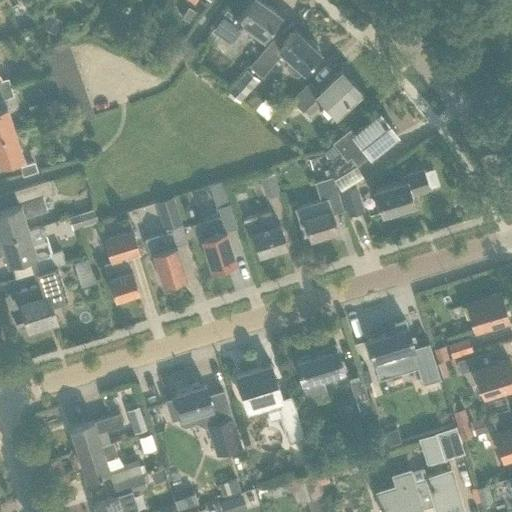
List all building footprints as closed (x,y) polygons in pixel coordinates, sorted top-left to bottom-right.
[(263,36),(279,14),(260,0),(250,0),(238,17),(226,9),(212,30),(230,43),(244,23),(250,27),(248,31),(258,38),(260,34),(263,36)] [(187,6),(180,17),(188,22),(195,12),(187,6)] [(303,69),(303,70),(319,51),(294,29),(281,44),(274,37),(263,50),(264,50),(250,65),(261,75),(274,60),(275,60),(282,51),(292,60),(287,65),(289,70),(294,74),(297,76),(303,69)] [(49,59),(71,52),(67,39),(45,46),(49,59)] [(53,71),(75,64),(71,52),(49,59),(53,71)] [(79,76),(75,64),(53,71),(56,83),(79,76)] [(247,94),(259,80),(246,69),(234,83),(247,94)] [(347,101),(360,89),(342,70),(319,92),(309,82),(291,98),(301,109),(302,108),(309,116),(323,103),(334,114),(334,113),(338,117),(351,105),(347,101)] [(60,96),(83,89),(79,76),(56,83),(60,96)] [(0,98),(11,95),(8,87),(0,89),(0,98)] [(64,108),(86,101),(83,89),(60,96),(64,108)] [(86,101),(64,108),(68,120),(90,113),(86,101)] [(7,105),(0,106),(0,135),(15,131),(7,105)] [(369,153),(370,154),(396,132),(379,111),(352,133),(349,129),(333,142),(347,159),(351,156),(357,163),(369,153)] [(0,135),(0,164),(23,157),(15,131),(0,135)] [(33,161),(19,166),(22,175),(36,170),(33,161)] [(341,188),(363,176),(356,165),(335,177),(341,188)] [(412,193),(430,187),(423,169),(399,176),(401,181),(374,189),(382,213),(415,203),(412,193)] [(259,177),(266,199),(280,194),(273,173),(259,177)] [(320,199),(312,202),(294,207),(299,222),(304,221),(309,238),(338,229),(331,208),(329,201),(340,198),(333,175),(315,181),(320,199)] [(0,237),(29,229),(25,216),(47,209),(43,195),(53,192),(48,179),(13,190),(18,204),(0,209),(0,237)] [(229,200),(223,180),(209,185),(215,204),(229,200)] [(348,215),(360,211),(353,188),(341,192),(348,215)] [(155,202),(164,230),(182,224),(173,196),(155,202)] [(258,254),(287,245),(280,224),(275,225),(270,210),(258,214),(243,219),(248,235),(252,233),(258,254)] [(211,269),(236,261),(226,230),(225,231),(220,215),(192,224),(197,240),(201,239),(211,269)] [(38,269),(65,261),(61,249),(51,252),(44,229),(39,226),(29,230),(29,229),(0,237),(0,238),(8,263),(34,255),(38,269)] [(108,277),(115,299),(140,291),(128,256),(140,252),(132,228),(103,237),(110,259),(103,261),(108,277)] [(153,254),(163,284),(186,277),(177,245),(176,245),(171,230),(144,239),(149,255),(153,254)] [(39,271),(36,271),(40,283),(16,290),(28,327),(56,318),(51,302),(66,298),(56,265),(66,262),(65,261),(38,269),(39,271)] [(475,331),(509,321),(500,291),(466,302),(475,331)] [(396,329),(366,338),(373,360),(378,376),(417,363),(424,383),(440,378),(429,343),(414,348),(405,320),(394,324),(396,329)] [(452,357),(473,351),(469,337),(448,343),(452,357)] [(322,376),(343,369),(335,342),(324,346),(325,351),(295,360),(307,397),(326,391),(322,376)] [(484,398),(511,388),(511,368),(508,358),(491,363),(487,350),(457,359),(461,373),(474,369),(484,398)] [(283,402),(282,398),(277,382),(271,363),(236,373),(248,413),(266,408),(270,420),(281,416),(277,404),(282,403),(283,402)] [(347,374),(355,401),(367,397),(359,371),(347,374)] [(209,395),(205,383),(175,393),(182,416),(179,417),(181,423),(185,425),(198,421),(209,428),(217,453),(241,445),(224,391),(209,395)] [(461,438),(472,434),(464,409),(453,412),(461,438)] [(98,419),(70,427),(78,452),(111,442),(107,430),(124,424),(121,412),(99,419),(98,419)] [(475,435),(495,428),(491,415),(471,421),(475,435)] [(503,461),(511,458),(511,425),(494,431),(503,461)] [(463,451),(456,427),(422,437),(425,447),(430,445),(435,460),(463,451)] [(397,430),(382,434),(386,446),(400,442),(397,430)] [(110,458),(118,456),(113,441),(111,442),(78,452),(86,477),(110,470),(113,482),(142,473),(138,461),(113,469),(110,458)] [(325,467),(315,470),(319,483),(329,480),(325,467)] [(377,491),(383,511),(414,511),(422,510),(421,507),(435,502),(437,511),(443,511),(462,506),(450,469),(426,476),(427,478),(413,482),(410,470),(393,476),(396,485),(377,491)] [(302,499),(320,493),(312,470),(294,475),(302,499)] [(117,494),(93,502),(96,511),(138,511),(132,489),(146,485),(142,473),(113,482),(117,494)] [(476,488),(482,506),(493,503),(487,484),(476,488)] [(220,500),(223,511),(239,511),(247,510),(242,494),(220,500)]
